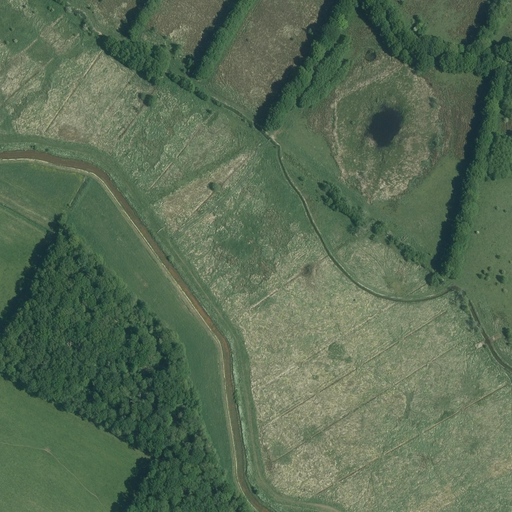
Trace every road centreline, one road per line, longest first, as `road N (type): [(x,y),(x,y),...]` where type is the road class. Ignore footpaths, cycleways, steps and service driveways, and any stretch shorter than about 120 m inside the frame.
road 1 (track): [(0,162),(41,162),(89,174),(105,188),(215,342),(236,482),(258,511)]
road 2 (track): [(335,511),(282,499),(261,483),(239,347),(168,241)]
road 3 (track): [(511,63),(410,53),(373,0)]
